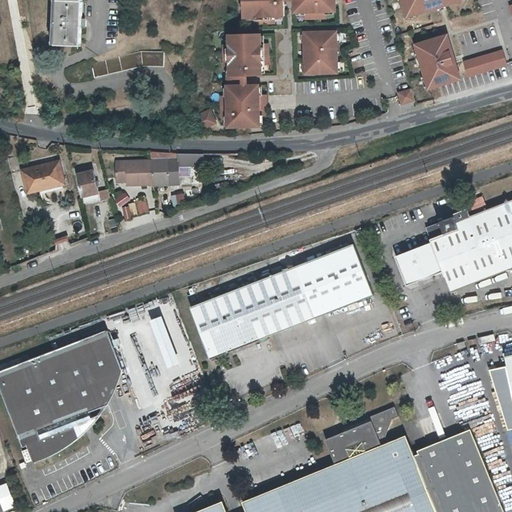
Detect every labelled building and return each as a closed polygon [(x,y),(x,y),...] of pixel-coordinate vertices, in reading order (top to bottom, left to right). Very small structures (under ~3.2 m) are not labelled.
[(49,22),(48,40),(72,41),(74,0),(49,0),(49,14),(46,14),(46,22),(49,22)] [(288,0),(246,0),(247,18),(289,17),(288,0)] [(339,0),(297,0),(298,12),(340,11),(339,0)] [(406,0),(411,16),(467,0),(406,0)] [(308,75),(340,74),(340,34),(338,34),(338,30),(325,30),(326,34),(322,34),(321,31),(308,31),(309,35),(307,35),(308,75)] [(267,33),(231,33),(232,75),(267,74),(267,33)] [(451,34),(417,44),(431,90),(465,80),(451,34)] [(505,49),(463,61),(468,78),(510,65),(505,49)] [(141,52),(94,63),(97,78),(145,66),(164,67),(164,52),(141,52)] [(264,84),(229,85),(230,126),(265,126),(264,84)] [(415,98),(413,90),(400,93),(402,102),(415,98)] [(218,122),(211,109),(197,116),(204,129),(218,122)] [(177,160),(145,162),(150,187),(182,185),(181,165),(203,164),(203,153),(177,154),(177,160)] [(31,193),(36,191),(67,183),(61,161),(30,169),(25,171),(31,193)] [(150,187),(145,162),(118,164),(119,185),(131,184),(146,183),(146,187),(150,187)] [(84,202),(99,199),(98,192),(92,170),(77,174),(84,202)] [(113,196),(120,206),(130,198),(123,189),(113,196)] [(107,190),(98,192),(99,199),(109,196),(107,190)] [(169,195),(173,206),(185,202),(181,191),(169,195)] [(470,208),(484,204),(482,196),(467,200),(470,208)] [(468,208),(454,215),(455,217),(427,229),(432,244),(396,258),(407,286),(443,273),(451,292),(511,268),(511,199),(471,215),(468,208)] [(145,201),(137,203),(141,216),(149,213),(145,201)] [(134,205),(128,207),(132,219),(138,217),(134,205)] [(127,208),(121,210),(125,223),(131,221),(127,208)] [(214,359),(284,332),(308,323),(378,296),(358,245),(195,306),(214,359)] [(106,333),(20,363),(61,451),(95,425),(100,416),(103,411),(106,407),(110,402),(112,399),(114,395),(116,391),(122,373),(106,333)] [(511,357),(510,358),(511,364),(511,366),(492,371),(511,430),(511,429),(511,357)] [(49,460),(61,451),(20,363),(0,370),(0,396),(19,448),(21,447),(29,466),(49,460)] [(130,385),(138,409),(157,403),(161,416),(181,410),(169,373),(130,385)] [(249,511),(229,511),(226,503),(204,511),(444,511),(420,453),(412,432),(411,433),(395,439),(392,432),(396,416),(403,414),(399,405),(374,415),(376,419),(330,439),(340,464),(246,504),(249,511)] [(411,433),(403,414),(396,416),(392,432),(395,439),(411,433)] [(424,451),(420,453),(444,511),(511,511),(476,426),(423,448),(424,451)] [(0,503),(3,510),(15,506),(5,481),(0,483),(0,503)]
